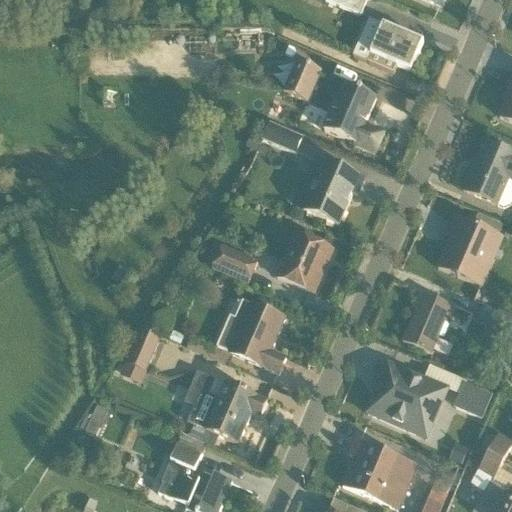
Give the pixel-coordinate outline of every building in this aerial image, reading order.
[(366,0),(325,0),(323,5),(359,19),(366,0)] [(440,0),(412,0),(436,11),(440,0)] [(422,45),(368,23),(352,60),(393,77),(396,70),(409,76),(422,45)] [(322,75),(296,64),(283,96),(307,106),(322,75)] [(511,75),(505,93),(508,94),(498,120),(511,125),(511,75)] [(323,134),(356,148),(375,102),(345,89),(337,106),(335,106),(329,119),(327,118),(322,130),(324,131),(323,134)] [(301,141),(268,126),(260,144),(293,159),(301,141)] [(511,157),(483,144),(461,193),(508,214),(511,204),(511,157)] [(355,200),(363,183),(316,163),(295,212),(337,230),(351,199),(355,200)] [(504,243),(450,220),(442,238),(449,241),(436,272),(482,292),(504,243)] [(333,254),(292,237),(273,282),(314,300),(333,254)] [(259,267),(216,247),(204,271),(247,291),(259,267)] [(472,320),(418,296),(410,313),(415,315),(401,345),(431,359),(439,340),(444,342),(450,328),(465,335),(472,320)] [(284,325),(236,303),(214,352),(278,380),(286,362),(270,355),(284,325)] [(511,322),(483,308),(474,325),(511,343),(511,322)] [(131,364),(149,372),(164,339),(147,330),(131,364)] [(189,343),(185,351),(224,369),(228,360),(189,343)] [(447,394),(387,368),(366,417),(425,443),(447,394)] [(267,405),(196,375),(183,406),(193,410),(186,427),(192,430),(188,441),(206,449),(211,437),(237,449),(250,418),(260,422),(267,405)] [(490,401),(464,389),(454,411),(481,423),(490,401)] [(206,449),(188,441),(181,437),(178,444),(176,449),(171,447),(165,459),(171,462),(155,496),(186,510),(184,511),(219,511),(232,486),(214,478),(212,482),(195,474),(206,449)] [(511,447),(496,439),(486,457),(502,466),(511,448),(511,447)] [(399,511),(418,472),(354,443),(347,460),(352,462),(340,489),(390,511),(399,511)] [(474,511),(511,511),(511,480),(498,473),(502,466),(486,457),(474,451),(464,470),(490,484),(474,511)] [(440,511),(446,499),(426,491),(416,511),(440,511)] [(352,511),(329,502),(324,511),(352,511)]
